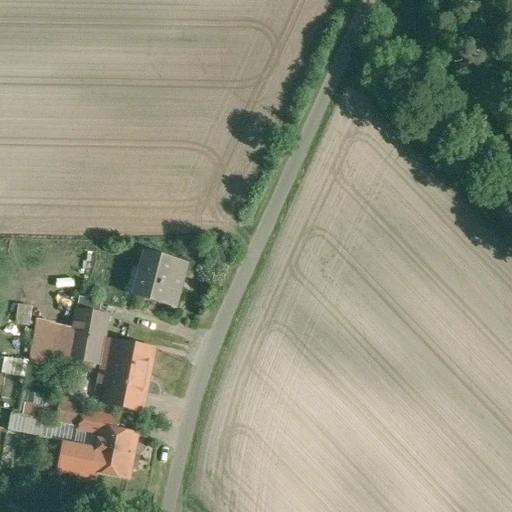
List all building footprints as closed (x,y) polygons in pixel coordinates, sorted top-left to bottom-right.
[(176,308),(186,265),(145,254),(135,297),(176,308)] [(67,360),(98,367),(108,316),(100,315),(103,302),(85,298),(80,297),(75,323),(70,350),(67,360)] [(153,351),(108,342),(100,382),(109,384),(105,405),(141,412),(153,351)] [(99,429),(116,433),(119,419),(83,412),(79,433),(98,436),(99,429)] [(116,433),(99,429),(98,436),(94,453),(91,471),(93,471),(128,478),(136,436),(116,433)] [(73,449),(94,453),(98,436),(79,433),(76,432),(73,449)] [(91,471),(94,453),(73,449),(66,448),(62,471),(92,477),(93,471),(91,471)]
